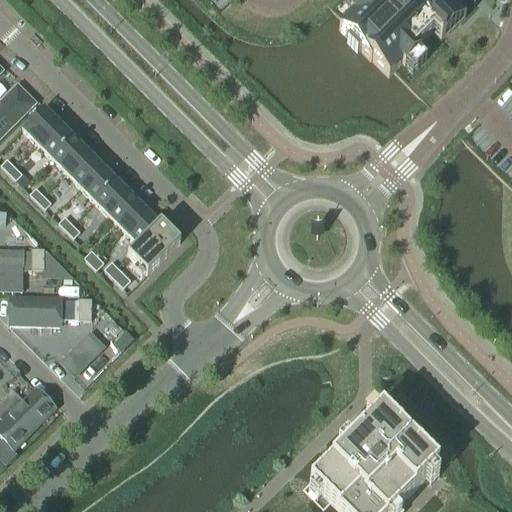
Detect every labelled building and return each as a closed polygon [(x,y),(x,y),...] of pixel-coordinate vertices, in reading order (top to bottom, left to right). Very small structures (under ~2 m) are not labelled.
[(343,26),(338,31),(348,41),(345,44),(357,56),(360,53),(370,63),(371,62),(388,79),(401,67),(404,70),(405,69),(405,68),(402,65),(414,53),(417,56),(418,55),(416,52),(432,36),(438,43),(440,45),(465,20),(456,12),(462,6),(455,0),(369,0),(367,3),(363,0),(363,1),(365,4),(353,16),(350,13),(350,14),(349,14),(352,17),(343,26)] [(17,88),(0,104),(0,142),(35,107),(17,88)] [(36,149),(58,127),(43,112),(21,134),(36,149)] [(51,164),(73,142),(58,127),(36,149),(51,164)] [(65,178),(87,156),(73,142),(51,164),(65,178)] [(79,193),(102,171),(87,156),(65,178),(79,193)] [(0,170),(8,178),(14,172),(6,164),(0,170)] [(94,207),(116,185),(102,171),(79,193),(94,207)] [(15,185),(21,179),(14,172),(8,178),(15,185)] [(108,222),(130,200),(116,185),(94,207),(108,222)] [(36,207),(43,201),(35,193),(29,199),(36,207)] [(123,236),(145,214),(130,200),(108,222),(123,236)] [(44,214),(50,208),(43,201),(36,207),(44,214)] [(136,250),(158,228),(145,214),(123,236),(136,250)] [(65,236),(71,229),(64,222),(58,228),(65,236)] [(146,279),(179,246),(160,227),(158,228),(136,250),(127,259),(146,279)] [(73,243),(79,237),(71,229),(65,236),(73,243)] [(41,255),(29,255),(29,276),(41,276),(41,255)] [(70,283),(41,255),(41,276),(42,283),(70,283)] [(89,269),(97,262),(91,255),(83,263),(89,269)] [(0,256),(0,271),(20,272),(19,257),(0,256)] [(96,276),(103,268),(97,262),(89,269),(96,276)] [(110,281),(117,273),(111,267),(103,274),(110,281)] [(116,287),(123,279),(117,273),(110,281),(116,287)] [(122,293),(130,286),(123,279),(116,287),(122,293)] [(76,305),(60,305),(60,324),(76,324),(76,306),(76,305)] [(76,326),(89,326),(89,305),(76,305),(76,306),(76,324),(76,326)] [(10,308),(10,333),(59,333),(59,308),(10,308)] [(0,442),(16,458),(55,418),(34,397),(0,430),(0,442)] [(381,414),(309,486),(329,506),(335,511),(395,511),(437,471),(381,414)]
